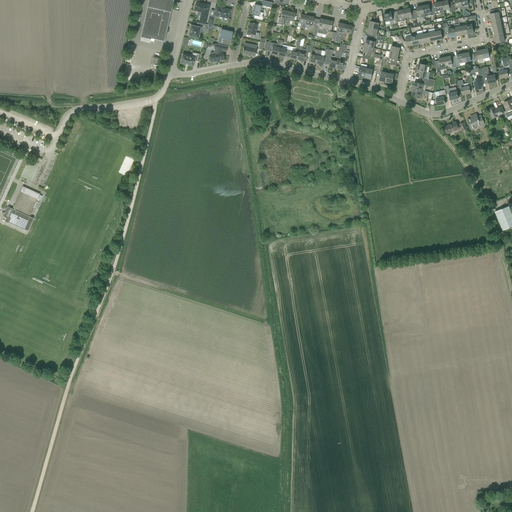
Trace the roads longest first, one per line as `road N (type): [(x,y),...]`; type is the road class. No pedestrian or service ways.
road 1 (track): [(32,511),(72,374),(113,275),(158,99)]
road 2 (track): [(425,114),(484,196),(511,287)]
road 3 (residential): [(396,102),(408,56),(481,39),(477,0)]
road 4 (residential): [(396,102),(440,115),(511,84)]
